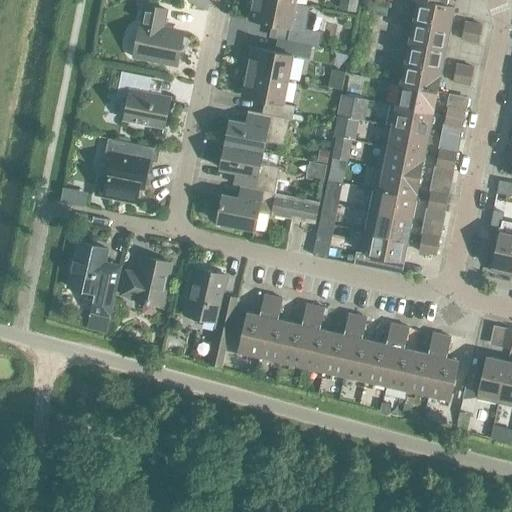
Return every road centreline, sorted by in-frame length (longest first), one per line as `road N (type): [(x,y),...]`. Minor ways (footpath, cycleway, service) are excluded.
road 1 (unclassified): [(511,470),(0,329)]
road 2 (residential): [(454,297),(501,54),(496,0)]
road 3 (residential): [(454,297),(174,231)]
road 4 (residential): [(174,231),(221,0)]
